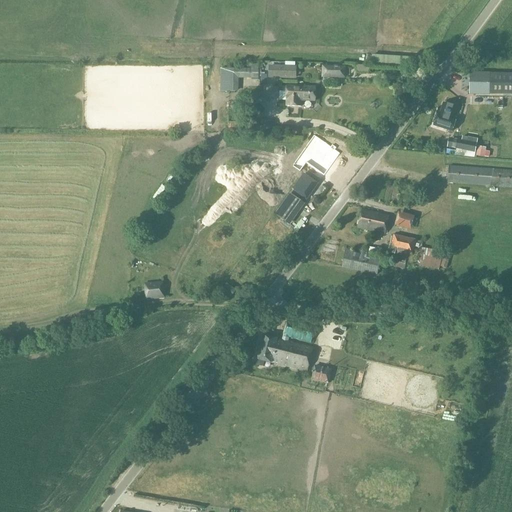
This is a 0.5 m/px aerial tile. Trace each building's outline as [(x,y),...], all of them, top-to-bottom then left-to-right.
[(384,44),(396,44),(397,22),(384,22),(384,44)] [(373,56),(372,66),(415,68),(416,59),(373,56)] [(269,79),(296,79),(297,67),(269,67),(269,79)] [(239,79),(259,79),(259,70),(229,69),(229,93),(239,93),(239,79)] [(321,81),(342,82),(342,70),(321,70),(321,81)] [(511,74),(503,74),(470,73),(469,95),(511,95),(511,74)] [(315,102),(316,88),(288,87),(287,88),(282,88),(281,99),(286,100),(286,107),(302,107),(302,101),(315,102)] [(434,126),(452,132),(456,119),(438,113),(434,126)] [(290,120),(290,128),(301,129),(302,120),(290,120)] [(447,148),(475,153),(477,144),(467,142),(468,140),(463,139),(463,141),(449,138),(447,148)] [(477,153),(486,154),(487,148),(478,146),(477,153)] [(340,158),(326,147),(310,169),(315,173),(311,178),(305,173),(292,189),(306,199),(318,182),(316,181),(319,176),(324,179),(340,158)] [(511,171),(449,166),(447,184),(491,187),(511,188),(511,171)] [(319,186),(314,194),(318,197),(323,189),(319,186)] [(290,226),(305,204),(290,194),(274,215),(290,226)] [(448,230),(454,196),(450,195),(446,216),(443,215),(441,228),(448,230)] [(358,229),(384,235),(388,217),(362,211),(358,229)] [(397,216),(395,226),(411,229),(413,219),(397,216)] [(440,267),(443,255),(443,253),(422,247),(423,243),(393,235),(387,261),(394,263),(394,268),(404,270),(408,256),(413,258),(414,251),(419,252),(415,266),(439,271),(440,267)] [(346,251),(342,268),(377,276),(381,259),(346,251)] [(443,255),(440,267),(447,269),(450,257),(443,255)] [(166,299),(164,283),(144,285),(146,301),(166,299)] [(227,284),(222,291),(232,298),(236,291),(227,284)] [(315,328),(288,321),(286,328),(284,336),(290,337),(311,343),(315,328)] [(288,343),(290,337),(284,336),(282,342),(277,340),(264,336),(258,360),(271,364),(272,363),(308,372),(313,349),(288,343)] [(329,348),(322,351),(324,357),(331,355),(329,348)] [(311,380),(328,385),(332,371),(315,366),(311,380)] [(340,367),(339,386),(350,386),(351,367),(340,367)]
